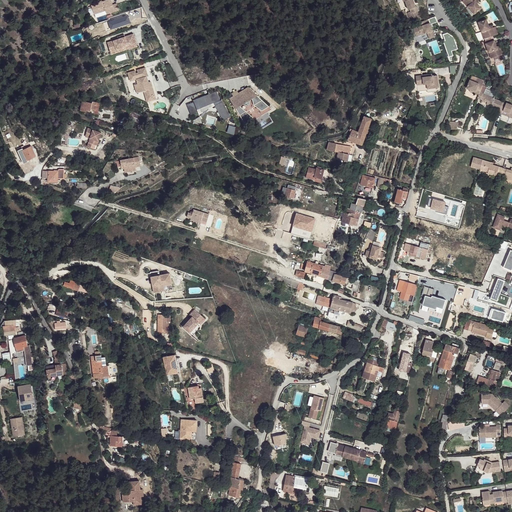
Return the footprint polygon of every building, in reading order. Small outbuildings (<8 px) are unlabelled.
[(120,11),(118,5),(114,6),(112,0),(93,7),(94,11),(96,15),(104,13),(107,12),(108,15),(120,11)] [(401,0),(402,2),(404,2),(407,10),(408,10),(409,12),(406,13),(409,20),(419,16),(417,11),(418,11),(416,6),(415,7),(414,4),(413,5),(412,3),(413,2),(412,0),(401,0)] [(462,0),(462,1),(467,6),(468,6),(474,14),(481,8),(476,2),(474,1),(475,0),(462,0)] [(94,20),(105,16),(104,13),(96,15),(94,11),(91,12),(94,20)] [(487,19),(478,22),(482,32),(481,32),(484,39),(498,34),(495,27),(492,28),(490,29),(489,26),(487,19)] [(417,28),(412,29),(416,38),(426,34),(428,38),(434,36),(428,20),(416,24),(417,28)] [(121,40),(111,44),(113,52),(125,49),(125,50),(132,48),(132,50),(133,50),(141,48),(137,35),(128,38),(121,40)] [(495,40),(486,43),(491,58),(504,54),(502,47),(500,48),(498,49),(497,46),(495,40)] [(156,98),(147,70),(135,74),(135,76),(133,77),(132,75),(125,77),(128,85),(134,83),(135,87),(132,88),(135,96),(142,94),(144,101),(156,98)] [(431,75),(415,77),(417,92),(426,91),(426,93),(437,92),(437,88),(438,88),(436,76),(431,77),(431,75)] [(471,76),(470,80),(482,86),(484,81),(471,76)] [(470,80),(465,89),(469,91),(475,93),(474,95),(478,96),(477,99),(487,103),(492,105),(491,107),(499,110),(498,113),(501,115),(502,112),(509,115),(511,116),(511,105),(506,103),(506,104),(502,103),(494,99),(494,98),(492,98),(484,94),(486,89),(486,88),(482,86),(470,80)] [(486,89),(484,94),(492,98),(494,93),(486,89)] [(222,102),(218,92),(195,101),(195,103),(188,105),(192,114),(195,113),(196,115),(199,114),(198,108),(215,104),(216,107),(217,108),(218,111),(219,113),(221,116),(222,118),(224,121),(224,122),(232,118),(223,101),(222,102)] [(247,127),(273,110),(254,92),(250,93),(242,92),(239,94),(238,98),(236,96),(231,100),(247,127)] [(91,101),(90,102),(81,100),(80,105),(81,106),(80,110),(84,111),(85,109),(88,109),(89,108),(93,109),(96,110),(98,103),(91,101)] [(199,114),(216,107),(215,104),(198,108),(199,114)] [(129,111),(127,119),(139,123),(142,115),(129,111)] [(511,124),(511,121),(511,116),(509,115),(502,112),(501,115),(500,119),(511,124)] [(372,119),(365,117),(358,132),(352,129),(347,140),(362,145),(372,119)] [(87,127),(85,134),(89,136),(89,137),(92,138),(91,143),(88,142),(86,146),(93,148),(95,144),(96,144),(100,132),(87,127)] [(346,162),(350,147),(329,142),(326,150),(338,153),(337,160),(346,162)] [(26,156),(28,161),(30,161),(29,160),(36,156),(35,155),(34,152),(31,146),(23,150),(19,151),(22,158),(26,156)] [(139,157),(120,160),(121,165),(123,164),(124,168),(125,172),(136,170),(135,167),(140,166),(139,157)] [(492,162),(474,157),(472,166),(488,171),(488,173),(501,177),(511,179),(511,169),(511,170),(504,168),(504,167),(493,164),(493,165),(492,165),(492,162)] [(312,168),(309,178),(314,179),(315,177),(316,178),(316,179),(322,180),(324,169),(317,167),(317,169),(312,168)] [(54,172),(48,171),(48,177),(48,182),(58,182),(58,178),(58,171),(54,172)] [(375,179),(362,176),(359,185),(373,189),(375,179)] [(285,198),(289,199),(289,198),(293,199),(295,191),(295,190),(294,190),(287,188),(285,198)] [(394,202),(400,203),(401,198),(403,191),(398,189),(394,202)] [(355,205),(363,206),(365,199),(357,198),(356,200),(355,204),(355,205)] [(349,210),(360,213),(363,206),(355,205),(355,204),(351,204),(349,209),(350,209),(349,210)] [(189,213),(188,217),(192,219),(200,221),(200,220),(202,220),(201,224),(206,225),(207,225),(208,222),(210,215),(194,210),(193,212),(192,212),(191,214),(189,213)] [(358,218),(360,213),(349,210),(349,213),(352,214),(352,215),(353,215),(353,217),(358,218)] [(310,237),(315,217),(296,212),(291,233),(310,237)] [(344,213),(341,222),(349,224),(351,224),(353,217),(348,216),(348,214),(346,213),(344,213)] [(499,214),(494,227),(501,229),(503,224),(509,227),(509,226),(511,227),(511,218),(511,219),(510,222),(504,220),(506,217),(499,214)] [(443,228),(441,235),(450,237),(452,230),(443,228)] [(367,238),(372,241),(376,233),(371,230),(367,238)] [(435,246),(437,239),(422,236),(422,233),(418,231),(418,233),(415,240),(419,242),(420,241),(428,243),(428,244),(435,246)] [(411,252),(412,245),(406,243),(406,245),(405,249),(404,250),(411,252)] [(367,250),(365,256),(377,259),(378,255),(380,247),(371,245),(369,250),(367,250)] [(419,246),(412,245),(411,252),(417,254),(419,246)] [(423,247),(419,246),(417,254),(411,252),(410,255),(426,259),(428,249),(423,247)] [(491,269),(500,270),(501,263),(492,261),(491,269)] [(331,271),(332,267),(326,265),(325,267),(323,266),(313,263),(311,271),(310,273),(328,279),(331,271)] [(152,272),(155,289),(164,287),(163,280),(168,280),(168,277),(172,276),(171,269),(152,272)] [(328,279),(334,281),(335,274),(336,272),(331,271),(328,279)] [(334,281),(345,284),(346,283),(347,278),(347,277),(335,274),(334,281)] [(163,280),(164,287),(166,287),(165,282),(173,281),(172,276),(168,277),(168,280),(163,280)] [(303,289),(305,284),(285,278),(283,277),(282,282),(297,287),(296,290),(302,292),(303,289)] [(499,278),(491,298),(506,304),(509,297),(501,293),(506,281),(499,278)] [(65,281),(63,286),(73,289),(77,290),(80,283),(75,281),(70,280),(69,283),(65,281)] [(414,295),(416,289),(412,288),(413,284),(404,281),(400,280),(399,284),(397,291),(414,295)] [(443,308),(446,300),(432,296),(434,289),(424,286),(421,294),(426,295),(423,305),(436,309),(437,307),(443,308)] [(340,310),(355,313),(357,305),(355,304),(356,303),(353,302),(339,299),(340,296),(334,295),(333,297),(332,301),(331,308),(340,310)] [(321,297),(319,305),(331,308),(332,301),(321,297)] [(495,309),(492,318),(504,322),(507,313),(495,309)] [(199,322),(204,316),(196,310),(192,315),(194,317),(185,327),(191,333),(200,323),(199,322)] [(159,315),(158,334),(166,334),(167,325),(167,315),(159,315)] [(314,319),(312,326),(341,334),(342,332),(343,327),(324,322),(321,321),(322,318),(316,316),(314,319)] [(302,317),(296,333),(305,336),(308,327),(305,326),(307,318),(302,317)] [(472,331),(472,332),(486,336),(486,337),(491,338),(493,328),(489,326),(489,324),(475,321),(472,320),(469,330),(472,331)] [(349,321),(347,326),(360,331),(362,326),(349,321)] [(386,328),(396,331),(398,325),(397,324),(394,323),(389,321),(386,327),(386,328)] [(13,325),(14,331),(14,332),(18,331),(18,327),(16,327),(16,326),(14,325),(14,323),(11,323),(10,322),(5,324),(5,326),(13,325)] [(353,336),(354,331),(348,329),(348,328),(343,327),(342,332),(353,336)] [(25,336),(14,338),(17,349),(24,347),(28,346),(26,336),(25,336)] [(430,361),(434,362),(435,358),(432,357),(434,349),(432,349),(434,342),(426,340),(424,350),(423,354),(424,356),(431,358),(430,361)] [(460,348),(457,347),(452,346),(446,344),(442,359),(452,362),(453,362),(455,355),(457,355),(459,351),(460,348)] [(33,353),(31,354),(30,345),(28,346),(24,347),(17,349),(17,352),(25,350),(27,366),(33,365),(32,357),(33,357),(33,353)] [(511,347),(503,345),(501,350),(511,353),(511,347)] [(466,370),(471,371),(477,355),(472,354),(466,370)] [(176,355),(163,357),(167,375),(180,373),(176,355)] [(91,362),(93,375),(98,374),(98,373),(103,372),(102,367),(104,367),(104,362),(105,361),(105,358),(101,359),(101,356),(99,356),(95,357),(96,362),(91,362)] [(403,364),(402,370),(411,373),(411,371),(413,362),(415,358),(408,356),(406,365),(403,364)] [(501,369),(504,361),(496,358),(493,366),(501,369)] [(367,362),(362,376),(376,380),(380,366),(367,362)] [(63,377),(68,376),(65,364),(55,365),(56,366),(52,367),(52,366),(46,367),(48,376),(57,375),(63,374),(63,377)] [(94,379),(109,377),(107,366),(104,367),(102,367),(103,372),(98,373),(98,374),(93,375),(94,379)] [(31,385),(19,386),(20,400),(33,398),(31,385)] [(196,404),(204,402),(203,397),(201,398),(199,389),(199,386),(188,388),(191,400),(195,399),(196,404)] [(376,403),(345,391),(343,397),(355,401),(355,400),(374,407),(376,403)] [(482,395),(482,405),(489,404),(501,416),(508,409),(502,404),(492,395),(482,395)] [(314,396),(308,417),(316,419),(318,410),(320,411),(323,398),(314,396)] [(396,411),(395,411),(394,414),(390,413),(388,419),(389,420),(387,426),(396,428),(400,412),(401,407),(397,406),(396,411)] [(18,422),(15,422),(17,437),(25,435),(22,417),(17,418),(18,422)] [(197,425),(197,420),(181,420),(181,439),(192,439),(193,428),(195,428),(195,425),(197,425)] [(479,429),(479,439),(486,438),(486,439),(497,439),(497,436),(499,436),(499,426),(496,426),(496,428),(487,428),(483,429),(479,429)] [(99,427),(100,431),(105,432),(104,435),(108,436),(108,438),(111,438),(112,436),(111,434),(111,430),(99,427)] [(304,427),(301,442),(309,444),(310,437),(318,439),(320,431),(304,427)] [(279,444),(286,443),(285,438),(287,437),(286,433),(273,436),(275,445),(276,445),(279,444)] [(367,452),(338,444),(335,454),(342,455),(342,457),(357,461),(357,460),(364,461),(367,452)] [(511,458),(502,460),(504,471),(511,470),(510,467),(511,466),(511,458)] [(480,459),(477,465),(481,467),(485,468),(484,470),(488,472),(500,470),(499,462),(492,462),(492,464),(487,462),(488,460),(484,459),(484,460),(480,459)] [(320,471),(327,473),(329,462),(322,461),(320,471)] [(236,496),(238,497),(241,488),(243,488),(245,479),(239,477),(240,474),(240,468),(240,464),(233,463),(232,471),(230,471),(230,474),(232,474),(230,487),(229,495),(232,496),(232,499),(236,499),(236,496)] [(283,491),(293,492),(294,487),(297,487),(297,484),(306,485),(308,478),(286,474),(283,491)] [(134,501),(135,505),(142,504),(141,496),(144,496),(143,489),(141,490),(140,481),(130,482),(131,489),(124,490),(125,495),(123,495),(124,502),(134,501)] [(324,486),(324,495),(338,495),(338,487),(324,486)] [(482,492),(483,502),(490,501),(490,504),(494,503),(494,502),(504,501),(504,503),(508,502),(508,504),(511,503),(511,490),(506,491),(503,492),(502,491),(493,492),(493,494),(493,496),(489,497),(489,495),(490,494),(490,491),(482,492)]
